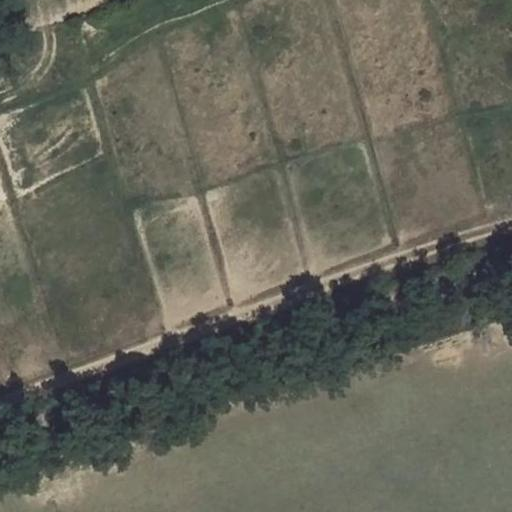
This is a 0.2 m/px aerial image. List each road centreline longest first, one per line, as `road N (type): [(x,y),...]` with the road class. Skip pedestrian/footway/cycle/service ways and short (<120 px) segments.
road 1 (track): [(511,274),(0,441)]
road 2 (track): [(0,405),(413,256)]
